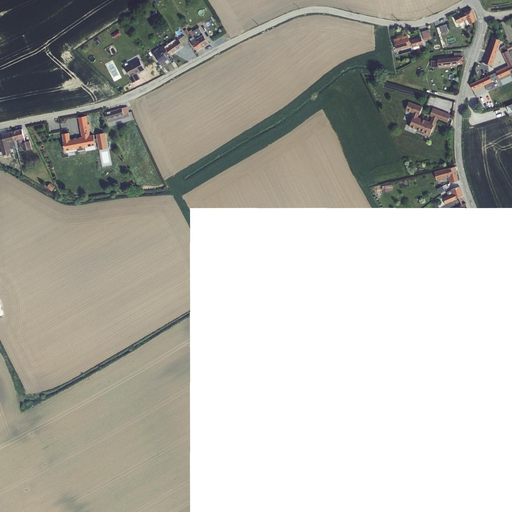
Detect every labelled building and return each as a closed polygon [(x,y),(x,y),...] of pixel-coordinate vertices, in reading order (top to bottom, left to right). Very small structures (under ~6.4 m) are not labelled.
[(467,24),(477,21),(473,9),(455,15),(458,23),(466,20),(467,24)] [(440,25),(442,33),(449,31),(447,24),(440,25)] [(202,27),(190,28),(190,34),(190,38),(202,37),(202,27)] [(425,40),(432,38),(430,29),(422,31),(425,40)] [(192,41),(197,50),(210,43),(205,34),(192,41)] [(408,34),(394,38),(397,50),(412,46),(408,34)] [(186,35),(153,50),(159,63),(163,61),(165,65),(170,62),(167,54),(190,44),(186,35)] [(422,36),(412,39),(415,50),(421,48),(420,45),(424,44),(422,36)] [(502,40),(493,37),(484,63),(493,66),(502,40)] [(502,53),(508,51),(511,49),(511,44),(506,47),(505,45),(500,48),(502,53)] [(470,84),(473,91),(511,72),(511,58),(508,51),(502,53),(509,66),(495,71),(496,72),(470,84)] [(463,65),(463,57),(454,57),(438,59),(439,67),(463,65)] [(125,65),(132,82),(141,79),(138,72),(145,69),(140,59),(125,65)] [(439,119),(448,122),(451,114),(433,108),(430,116),(432,117),(430,122),(418,118),(422,107),(409,102),(406,110),(412,113),(409,121),(411,122),(409,127),(424,132),(424,134),(430,137),(432,131),(434,132),(439,119)] [(129,106),(105,111),(108,122),(131,116),(129,106)] [(79,116),(82,137),(71,138),(70,132),(63,133),(66,154),(76,152),(75,148),(96,146),(95,134),(92,134),(89,115),(79,116)] [(23,128),(2,133),(3,138),(0,139),(0,141),(3,155),(13,152),(12,148),(24,145),(25,150),(33,148),(31,140),(26,141),(23,128)] [(97,133),(99,149),(108,148),(107,132),(97,133)] [(451,183),(458,181),(457,175),(457,174),(455,167),(448,169),(447,168),(437,171),(439,180),(449,177),(451,183)] [(463,196),(460,186),(451,190),(452,194),(443,198),(446,204),(463,196)] [(457,213),(468,209),(465,203),(447,213),(449,217),(445,218),(447,222),(457,218),(459,222),(460,222),(457,213)] [(433,213),(437,219),(444,214),(440,208),(433,213)]
